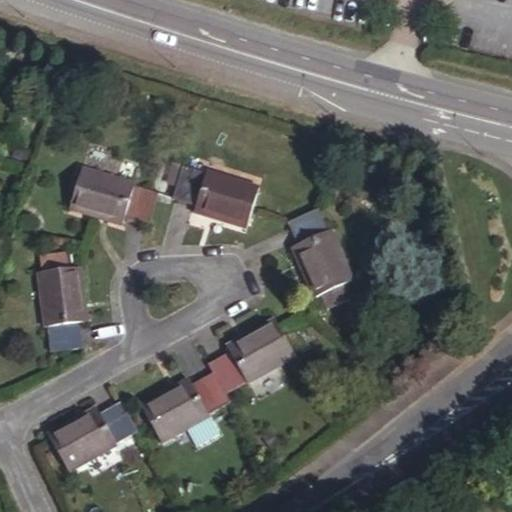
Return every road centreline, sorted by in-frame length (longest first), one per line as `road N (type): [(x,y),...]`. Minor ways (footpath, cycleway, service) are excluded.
road 1 (tertiary): [(483,119),(84,0)]
road 2 (residential): [(135,347),(223,302),(205,259),(136,273),(125,287)]
road 3 (residential): [(493,387),(307,511)]
road 4 (residential): [(0,421),(135,347)]
